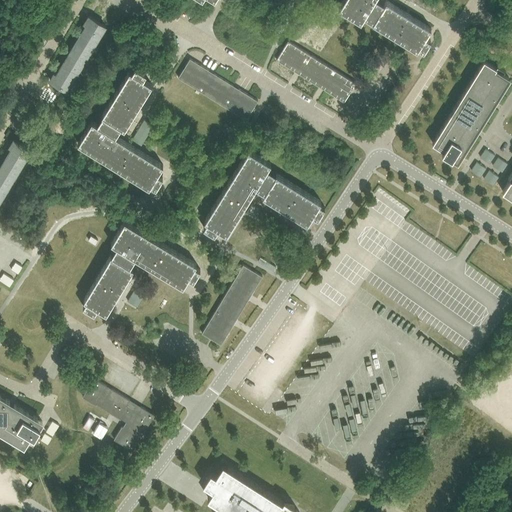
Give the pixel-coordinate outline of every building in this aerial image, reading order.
[(343,0),(339,8),(361,22),(364,16),(373,21),(373,22),(417,50),(419,48),(424,51),(431,40),(426,36),(431,28),(386,0),(384,3),(379,0),(343,0)] [(88,17),(89,18),(87,21),(86,20),(85,22),(87,24),(57,73),(55,72),(53,74),(55,75),(53,78),(51,78),(50,80),(67,90),(106,25),(89,15),(88,17)] [(276,59),(295,70),(296,71),(297,69),(302,72),(301,74),(320,86),(321,84),(327,87),(325,89),(344,101),(356,82),(318,58),(288,40),(276,59)] [(178,77),(246,119),(258,100),(239,88),(238,90),(233,86),(234,85),(215,73),(214,74),(208,71),(209,69),(190,58),(178,77)] [(495,69),(497,67),(484,59),(432,142),(444,149),(442,152),(452,158),(453,157),(458,160),(461,155),(461,156),(464,152),(461,150),(464,145),(466,147),(475,132),(478,128),(481,124),(478,122),(481,118),(483,119),(492,105),(495,100),(496,101),(498,97),(495,95),(498,90),(500,92),(509,77),(495,69)] [(143,78),(146,73),(135,66),(132,71),(130,70),(102,115),(103,115),(97,124),(92,120),(78,143),(149,187),(151,184),(156,188),(163,176),(158,173),(163,164),(116,135),(121,126),(124,129),(152,84),(143,78)] [(145,118),(141,125),(132,139),(142,145),(154,124),(145,118)] [(0,199),(31,149),(14,139),(13,140),(15,141),(13,145),(11,144),(10,146),(12,147),(0,166),(0,199)] [(480,157),(490,163),(495,155),(486,148),(480,157)] [(204,227),(215,234),(218,229),(227,234),(256,187),(265,192),(263,195),(307,223),(313,214),(318,217),(325,206),(320,203),(321,201),(277,173),(276,174),(268,168),(271,163),(249,149),(204,220),(207,222),(204,227)] [(493,165),(502,171),(508,163),(499,157),(493,165)] [(471,170),(481,176),(486,168),(477,161),(471,170)] [(484,178),(494,184),(499,176),(490,170),(484,178)] [(511,178),(503,191),(511,196),(511,178)] [(246,213),(267,225),(273,216),(269,213),(252,203),(246,213)] [(84,299),(86,300),(83,306),(94,312),(98,307),(106,313),(134,267),(130,265),(135,257),(183,286),(189,277),(194,280),(201,269),(195,265),(197,263),(125,220),(111,242),(117,246),(112,254),(111,254),(84,299)] [(89,239),(95,243),(98,239),(91,235),(89,239)] [(11,268),(18,273),(23,266),(16,261),(11,268)] [(202,332),(213,339),(221,344),(233,325),(231,323),(235,318),(236,319),(248,300),(246,299),(249,293),(251,295),(263,275),(243,264),(202,332)] [(0,278),(0,279),(10,286),(14,279),(4,272),(0,278)] [(128,300),(137,306),(150,285),(140,279),(128,300)] [(114,438),(133,450),(141,436),(140,436),(143,432),(154,414),(141,406),(140,407),(129,400),(130,399),(111,388),(107,386),(107,385),(94,377),(83,396),(96,404),(97,402),(127,421),(124,426),(122,425),(114,438)] [(0,431),(25,446),(32,435),(35,437),(41,426),(40,426),(42,421),(38,418),(38,417),(34,415),(32,418),(27,415),(29,413),(10,401),(6,398),(4,401),(0,399),(0,398),(0,397),(1,396),(0,395),(0,431)] [(46,431),(53,435),(59,425),(52,420),(46,431)] [(41,439),(48,444),(52,437),(45,432),(41,439)] [(211,470),(203,482),(213,488),(208,497),(232,511),(299,511),(300,511),(294,507),(295,505),(285,498),(283,501),(223,462),(216,473),(211,470)]
